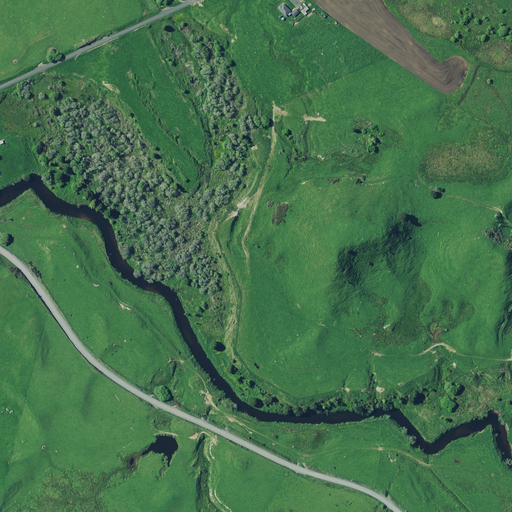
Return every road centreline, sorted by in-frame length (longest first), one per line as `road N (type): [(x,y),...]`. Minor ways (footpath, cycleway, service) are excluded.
road 1 (unclassified): [(396,511),(368,490),(302,471),(129,388),(86,354),(27,272),(0,249)]
road 2 (unclassified): [(0,86),(191,0)]
